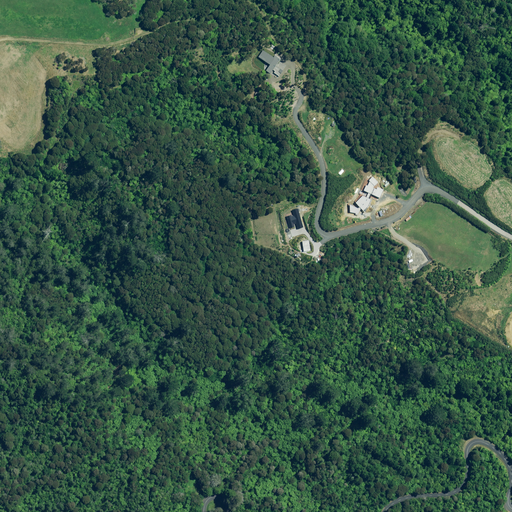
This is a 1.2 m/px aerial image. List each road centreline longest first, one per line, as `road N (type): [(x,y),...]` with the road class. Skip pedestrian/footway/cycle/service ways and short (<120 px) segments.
road 1 (track): [(218,0),(199,16),(110,43),(0,41)]
road 2 (unclassified): [(511,470),(499,451),(475,441),(460,491),(402,499),(386,511)]
